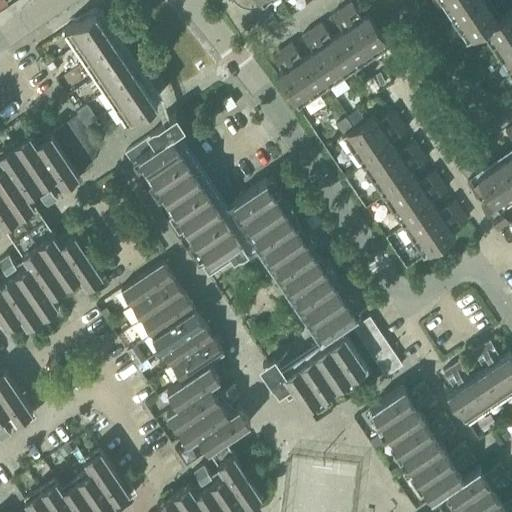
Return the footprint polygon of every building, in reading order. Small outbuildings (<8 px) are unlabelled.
[(345,4),(353,16),(359,12),(352,0),(345,4)] [(442,0),(466,36),(480,26),(511,73),(511,3),(497,13),(490,2),(492,0),(442,0)] [(339,9),(347,20),(353,16),(345,4),(339,9)] [(125,119),(151,102),(157,98),(96,6),(64,28),(125,119)] [(347,20),(339,9),(332,13),(340,25),(347,20)] [(369,12),(277,73),(299,105),(390,44),(369,12)] [(315,24),(323,36),(330,32),(322,20),(315,24)] [(309,29),(317,40),(323,36),(315,24),(309,29)] [(317,40),(309,29),(303,33),(310,45),(317,40)] [(285,45),(293,56),(300,52),(292,40),(285,45)] [(279,49),(287,60),(293,56),(285,45),(279,49)] [(287,60),(279,49),(273,53),(281,65),(287,60)] [(223,100),(228,108),(236,102),(231,94),(223,100)] [(357,104),(347,110),(353,119),(362,113),(357,104)] [(387,122),(399,114),(394,107),(382,115),(387,122)] [(54,126),(82,168),(90,163),(82,151),(98,140),(78,110),(54,126)] [(249,247),(173,134),(171,131),(181,124),(174,114),(176,113),(176,111),(161,121),(162,122),(163,122),(164,123),(150,133),(126,150),(132,159),(139,154),(144,161),(210,259),(203,265),(209,274),(233,257),(234,257),(249,247)] [(342,134),(424,255),(456,233),(374,112),(342,134)] [(399,114),(387,122),(391,128),(403,120),(399,114)] [(345,115),(335,122),(342,132),(352,125),(345,115)] [(403,120),(391,128),(395,135),(407,127),(403,120)] [(468,178),(480,196),(485,202),(482,204),(487,212),(511,195),(511,123),(506,128),(511,135),(511,134),(511,148),(497,159),(490,149),(492,148),(487,140),(476,148),(481,155),(483,154),(489,164),(468,178)] [(82,168),(54,126),(36,138),(29,128),(0,147),(0,153),(4,160),(0,162),(0,218),(3,223),(35,201),(27,191),(55,172),(62,182),(82,168)] [(407,152),(419,144),(414,137),(403,145),(407,152)] [(419,144),(407,152),(411,158),(423,150),(419,144)] [(423,150),(411,158),(415,164),(427,156),(423,150)] [(427,182),(439,174),(434,167),(423,175),(427,182)] [(439,174),(427,182),(431,188),(443,180),(439,174)] [(266,176),(234,198),(326,334),(358,312),(266,176)] [(443,180),(431,188),(436,194),(447,186),(443,180)] [(57,193),(53,188),(49,182),(39,189),(47,200),(57,193)] [(447,211),(459,203),(455,197),(443,205),(447,211)] [(459,203),(447,211),(451,218),(463,210),(459,203)] [(463,210),(451,218),(456,224),(468,216),(463,210)] [(498,228),(510,220),(505,213),(493,221),(498,228)] [(61,240),(53,229),(22,251),(29,261),(1,280),(0,278),(0,314),(6,323),(20,313),(27,323),(59,302),(52,292),(80,273),(87,283),(104,272),(85,244),(90,241),(80,227),(61,240)] [(17,263),(13,257),(9,252),(0,257),(0,259),(7,270),(17,263)] [(131,302),(173,273),(163,258),(121,286),(131,302)] [(141,317),(183,288),(173,273),(131,302),(141,317)] [(183,288),(141,317),(152,332),(193,303),(183,288)] [(162,347),(203,318),(193,303),(152,332),(162,347)] [(386,373),(403,362),(370,314),(354,325),(386,373)] [(172,361),(214,333),(203,318),(162,347),(172,361)] [(345,330),(284,371),(281,366),(279,360),(263,362),(263,364),(266,363),(272,372),(271,373),(281,388),(282,387),(289,398),(297,392),(305,403),(367,362),(345,330)] [(172,361),(182,376),(182,377),(209,358),(209,359),(224,349),(214,333),(172,361)] [(485,340),(493,353),(497,350),(498,347),(491,336),(485,340)] [(479,344),(488,356),(493,353),(485,340),(479,344)] [(488,356),(479,344),(474,348),(481,358),(484,359),(488,356)] [(478,368),(499,400),(511,391),(511,352),(509,347),(478,368)] [(455,360),(463,373),(467,370),(468,367),(461,357),(455,360)] [(209,448),(210,448),(225,437),(250,420),(239,403),(229,410),(210,381),(220,375),(209,359),(209,358),(182,377),(182,376),(167,386),(177,401),(167,408),(188,440),(198,433),(209,448)] [(450,364),(458,376),(463,373),(455,360),(450,364)] [(458,376),(450,364),(444,368),(451,378),(454,379),(458,376)] [(0,414),(9,408),(16,418),(33,407),(5,365),(0,368),(0,414)] [(499,400),(478,368),(447,389),(469,421),(499,400)] [(232,380),(220,388),(227,398),(238,390),(232,380)] [(416,394),(428,385),(424,380),(414,387),(413,390),(416,394)] [(392,435),(424,414),(403,383),(371,404),(392,435)] [(419,399),(431,391),(428,385),(416,394),(419,399)] [(431,391),(419,399),(422,403),(425,403),(435,396),(431,391)] [(436,424),(448,415),(444,410),(434,417),(433,420),(436,424)] [(424,414),(392,435),(412,465),(444,444),(424,414)] [(439,429),(451,421),(448,415),(436,424),(439,429)] [(11,430),(7,424),(3,418),(0,420),(0,435),(1,437),(11,430)] [(451,421),(439,429),(442,433),(445,433),(455,426),(451,421)] [(456,453),(468,445),(464,439),(454,446),(453,450),(456,453)] [(65,444),(59,449),(63,456),(74,449),(68,442),(65,444)] [(444,444),(412,465),(433,496),(448,486),(447,485),(464,474),(464,473),(444,444)] [(22,511),(112,511),(120,506),(114,496),(133,483),(123,469),(119,472),(100,445),(83,456),(90,466),(62,485),(55,475),(24,497),(31,507),(22,511)] [(459,459),(472,450),(468,445),(456,453),(459,459)] [(262,492),(233,449),(217,461),(224,471),(196,490),(189,480),(157,501),(164,511),(163,511),(253,511),(254,511),(247,502),(262,492)] [(472,450),(459,459),(462,462),(465,463),(475,456),(472,450)] [(492,474),(504,466),(500,460),(490,467),(489,470),(492,474)] [(212,473),(208,467),(204,462),(194,468),(202,480),(212,473)] [(465,511),(472,511),(500,494),(479,463),(464,473),(464,474),(447,485),(448,486),(465,511)] [(402,464),(392,470),(397,477),(407,471),(402,464)] [(495,479),(507,471),(504,466),(492,474),(495,479)] [(507,471),(495,479),(498,483),(501,484),(511,477),(507,471)] [(511,511),(500,494),(472,511),(511,511)]
